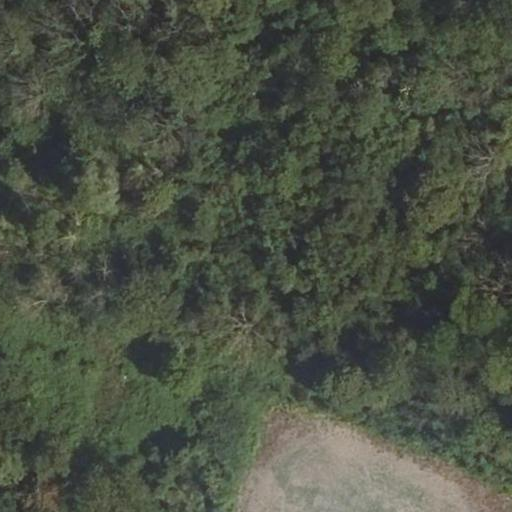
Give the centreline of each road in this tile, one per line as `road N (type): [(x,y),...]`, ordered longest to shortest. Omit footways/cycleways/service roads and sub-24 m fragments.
road 1 (track): [(116,339),(117,373),(61,511)]
road 2 (track): [(116,339),(0,286)]
